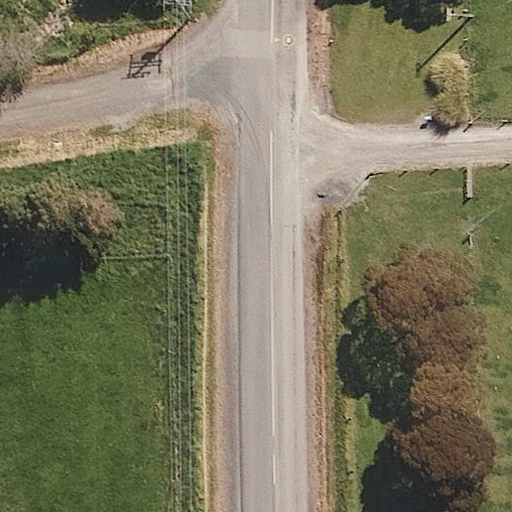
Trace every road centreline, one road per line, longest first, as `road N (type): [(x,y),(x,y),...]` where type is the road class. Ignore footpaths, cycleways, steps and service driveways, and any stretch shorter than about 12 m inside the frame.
road 1 (unclassified): [(265,57),(273,511)]
road 2 (unclassified): [(0,109),(265,57)]
